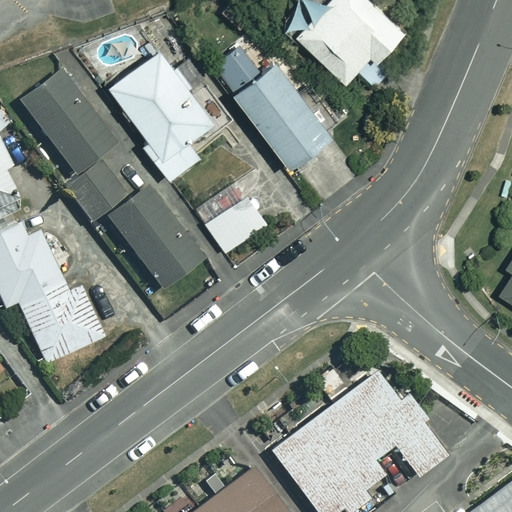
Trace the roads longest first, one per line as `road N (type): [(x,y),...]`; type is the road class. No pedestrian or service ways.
road 1 (residential): [(347,249),(2,511)]
road 2 (residential): [(495,0),(427,160),(387,214),(347,249)]
road 3 (residential): [(347,249),(511,387)]
